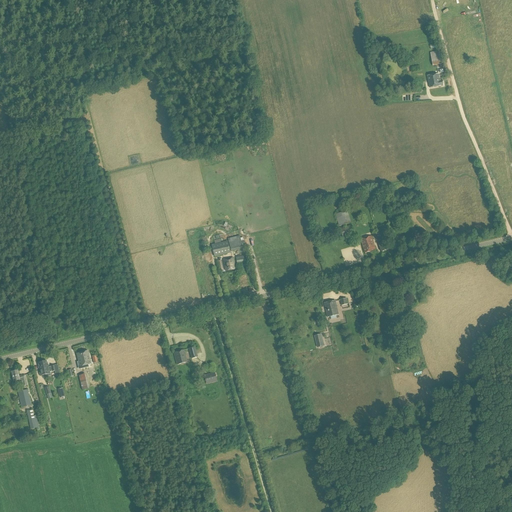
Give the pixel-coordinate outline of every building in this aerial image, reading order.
[(441,51),(430,53),(433,66),(444,64),(441,51)] [(427,76),(430,88),(444,86),(443,81),(441,81),(440,79),(439,79),(439,75),(427,76)] [(341,225),(352,222),(348,210),(338,213),(341,225)] [(340,229),(343,238),(355,234),(352,225),(340,229)] [(232,250),(244,248),(242,235),(229,237),(232,250)] [(360,240),(365,253),(376,249),(372,236),(360,240)] [(227,241),(211,245),(214,257),(230,253),(227,241)] [(386,242),(383,243),(379,244),(382,252),(389,250),(386,242)] [(223,260),(225,271),(235,269),(233,258),(223,260)] [(200,270),(201,276),(202,276),(203,279),(211,278),(209,270),(205,270),(205,269),(200,270)] [(324,303),(328,318),(339,315),(335,301),(324,303)] [(315,336),(318,347),(324,346),(322,334),(315,336)] [(189,349),(191,359),(197,357),(194,347),(189,349)] [(174,353),(177,365),(187,362),(183,350),(174,353)] [(75,359),(76,363),(79,362),(80,367),(91,364),(88,352),(77,354),(78,359),(75,359)] [(44,369),(45,375),(46,377),(51,376),(50,372),(52,371),(52,372),(55,371),(55,374),(59,373),(57,365),(51,367),(49,367),(48,365),(47,365),(46,361),(42,362),(44,369)] [(20,383),(23,382),(24,387),(27,386),(24,375),(19,377),(18,371),(12,372),(14,381),(19,380),(20,383)] [(88,373),(81,374),(84,391),(90,390),(88,373)] [(216,381),(214,373),(204,376),(206,384),(216,381)] [(18,392),(21,407),(31,405),(28,390),(18,392)] [(27,411),(31,429),(39,427),(36,416),(34,416),(32,410),(27,411)]
